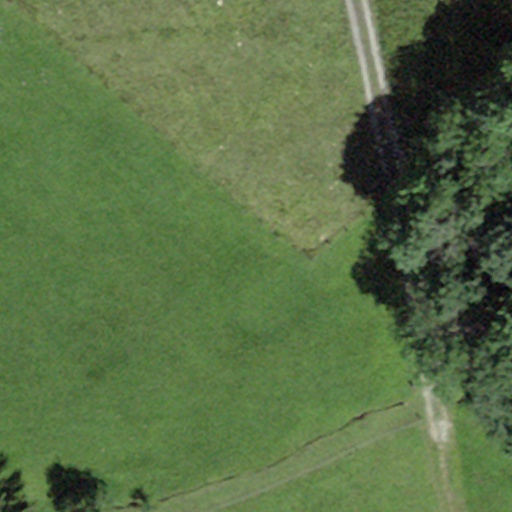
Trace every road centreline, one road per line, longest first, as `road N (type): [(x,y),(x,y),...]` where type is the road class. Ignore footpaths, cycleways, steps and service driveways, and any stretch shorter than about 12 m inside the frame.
road 1 (track): [(356,0),(432,393)]
road 2 (track): [(432,393),(455,511)]
